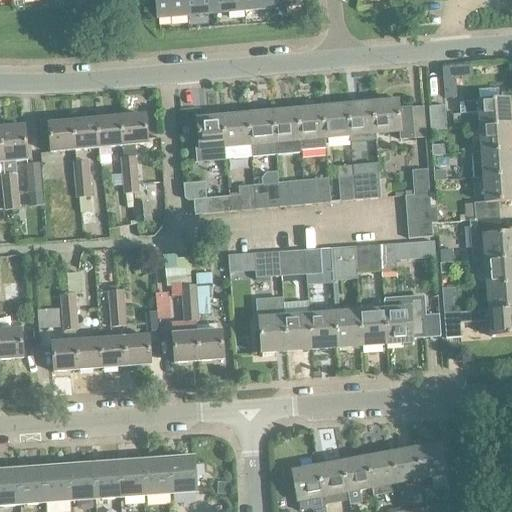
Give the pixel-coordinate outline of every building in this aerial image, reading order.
[(188,18),(186,0),(153,0),(155,21),(188,18)] [(214,0),(186,0),(188,18),(216,16),(214,0)] [(244,0),(214,0),(216,16),(246,13),(244,0)] [(275,11),(273,0),(244,0),(246,13),(275,11)] [(273,0),(275,11),(301,8),(299,0),(273,0)] [(381,107),(372,108),(374,138),(399,136),(399,144),(413,143),(411,112),(398,113),(397,106),(397,103),(381,104),(381,107)] [(479,129),(510,127),(508,103),(463,107),(464,115),(478,114),(479,129)] [(446,104),(430,105),(432,132),(448,131),(446,104)] [(372,108),(347,110),(350,140),(350,143),(350,145),(375,142),(374,138),(372,108)] [(347,110),(321,112),(324,142),(350,140),(347,110)] [(321,112),(297,114),(299,144),(300,144),(300,153),(325,151),(324,142),(321,112)] [(297,114),(272,116),(274,147),(299,144),(297,114)] [(272,116),(247,118),(250,149),(274,147),(272,116)] [(144,118),(120,121),(123,150),(147,147),(144,118)] [(250,149),(247,118),(223,121),(225,151),(226,162),(251,160),(250,149)] [(120,121),(96,123),(99,152),(123,150),(120,121)] [(225,151),(223,121),(196,123),(198,153),(225,151)] [(99,152),(96,123),(73,126),(76,155),(99,152)] [(76,155),(73,126),(48,129),(51,157),(76,155)] [(511,152),(510,127),(479,129),(481,154),(511,152)] [(4,193),(18,191),(15,161),(26,160),(23,131),(0,133),(3,163),(4,174),(3,174),(4,193)] [(433,145),(433,156),(446,155),(446,144),(433,145)] [(511,152),(481,154),(472,155),(473,180),(483,179),(511,176),(511,152)] [(124,177),(138,176),(136,157),(122,159),(124,177)] [(76,181),(90,180),(89,162),(75,163),(76,181)] [(26,164),(29,194),(42,193),(40,163),(26,164)] [(448,180),(447,169),(435,170),(436,181),(448,180)] [(413,197),(429,195),(428,172),(412,173),(413,197)] [(139,194),(138,176),(124,177),(125,195),(139,194)] [(511,176),(483,179),(485,206),(473,207),(474,222),(499,220),(498,205),(511,204),(511,176)] [(363,183),(365,201),(379,200),(377,177),(362,178),(363,183)] [(354,178),(353,179),(355,202),(365,201),(363,183),(354,184),(354,178)] [(355,202),(353,179),(338,180),(340,203),(355,202)] [(90,180),(76,181),(77,199),(91,198),(90,180)] [(315,182),(317,205),(329,204),(327,181),(315,182)] [(317,205),(315,182),(303,183),(304,206),(317,205)] [(304,206),(303,183),(290,184),(292,208),(304,206)] [(290,184),(278,185),(279,209),(292,208),(290,184)] [(279,209),(278,185),(265,186),(267,210),(279,209)] [(265,186),(253,188),(255,211),(267,210),(265,186)] [(255,211),(253,188),(238,189),(239,197),(240,212),(255,211)] [(19,210),(18,191),(4,193),(6,211),(19,210)] [(435,195),(429,195),(413,197),(405,197),(406,214),(430,211),(436,211),(435,195)] [(239,197),(229,198),(230,213),(240,212),(239,197)] [(230,213),(229,198),(192,201),(194,217),(230,213)] [(150,202),(135,204),(137,225),(152,223),(150,202)] [(430,211),(406,214),(407,228),(431,226),(430,211)] [(499,220),(474,222),(477,263),(484,262),(511,260),(511,237),(501,238),(499,220)] [(431,226),(407,228),(409,241),(432,239),(431,226)] [(395,246),(379,247),(380,272),(396,271),(395,246)] [(379,247),(355,249),(356,274),(380,272),(379,247)] [(355,249),(330,251),(332,275),(356,274),(355,249)] [(332,275),(330,251),(304,253),(306,277),(332,275)] [(304,253),(279,254),(281,279),(306,277),(304,253)] [(281,279),(279,254),(254,256),(255,281),(281,279)] [(511,285),(511,260),(484,262),(486,287),(511,285)] [(455,264),(442,265),(443,276),(455,275),(455,264)] [(70,293),(76,293),(82,292),(80,273),(68,274),(70,293)] [(511,310),(511,285),(486,287),(488,312),(511,310)] [(182,304),(197,303),(196,287),(181,288),(182,304)] [(111,309),(125,308),(124,290),(109,291),(111,309)] [(456,290),(444,291),(444,300),(457,299),(456,290)] [(158,293),(160,319),(170,319),(168,292),(158,293)] [(76,293),(70,293),(61,294),(62,312),(77,311),(76,293)] [(408,312),(383,313),(386,349),(411,347),(411,341),(424,340),(422,302),(407,303),(408,312)] [(197,303),(182,304),(183,321),(199,319),(197,303)] [(37,310),(38,329),(61,328),(59,308),(37,310)] [(127,327),(125,308),(111,309),(112,328),(127,327)] [(511,310),(488,312),(488,313),(444,316),(446,341),(460,340),(460,326),(489,324),(490,340),(511,338),(511,310)] [(77,311),(62,312),(63,330),(76,330),(78,330),(77,311)] [(287,355),(284,320),(284,313),(258,315),(259,322),(258,322),(260,357),(287,355)] [(386,349),(383,313),(359,315),(361,350),(386,349)] [(359,315),(334,317),(337,352),(361,350),(359,315)] [(334,317),(309,318),(311,354),(337,352),(334,317)] [(309,318),(284,320),(287,355),(311,354),(309,318)] [(199,319),(183,321),(171,321),(174,367),(199,365),(197,336),(196,324),(199,324),(199,319)] [(76,330),(63,330),(64,338),(76,337),(76,330)] [(19,334),(0,335),(0,363),(21,362),(19,334)] [(220,335),(197,336),(199,365),(222,364),(220,335)] [(125,342),(127,370),(149,368),(147,340),(125,342)] [(125,342),(102,343),(104,371),(127,370),(125,342)] [(102,343),(77,345),(79,373),(104,371),(102,343)] [(79,373),(77,345),(51,347),(52,375),(79,373)] [(424,448),(413,450),(419,480),(420,487),(431,485),(430,478),(444,475),(437,439),(423,442),(424,448)] [(413,450),(389,455),(394,484),(419,480),(413,450)] [(389,455),(365,459),(370,489),(372,496),(396,491),(394,484),(389,455)] [(193,458),(167,460),(169,495),(196,493),(194,470),(193,458)] [(370,489),(365,459),(340,464),(347,500),(348,504),(360,501),(358,491),(370,489)] [(167,460),(142,462),(145,497),(169,495),(167,460)] [(142,462),(117,463),(119,498),(145,497),(142,462)] [(117,463),(91,465),(93,500),(119,498),(117,463)] [(347,500),(340,464),(316,468),(323,505),(347,500)] [(91,465),(67,467),(69,502),(93,500),(91,465)] [(67,467),(41,469),(44,504),(69,502),(67,467)] [(324,511),(323,505),(316,468),(291,473),(297,502),(298,510),(309,508),(313,511),(324,511)] [(41,469),(16,471),(18,506),(44,504),(41,469)] [(16,471),(0,471),(0,506),(18,506),(16,471)] [(229,484),(217,483),(217,495),(229,496),(229,484)] [(446,490),(449,503),(450,511),(453,511),(464,510),(460,489),(459,490),(458,487),(446,490)] [(450,511),(449,503),(424,507),(424,511),(450,511)]
